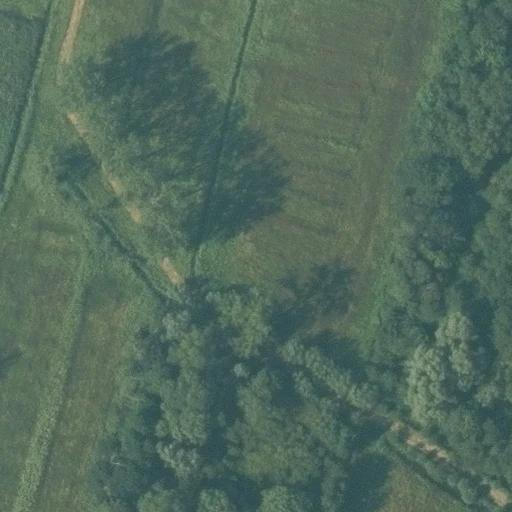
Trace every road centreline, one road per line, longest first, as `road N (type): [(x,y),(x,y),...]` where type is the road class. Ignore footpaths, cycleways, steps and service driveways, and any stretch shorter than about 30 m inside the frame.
road 1 (track): [(378,420),(187,306)]
road 2 (track): [(511,511),(378,420),(366,470)]
